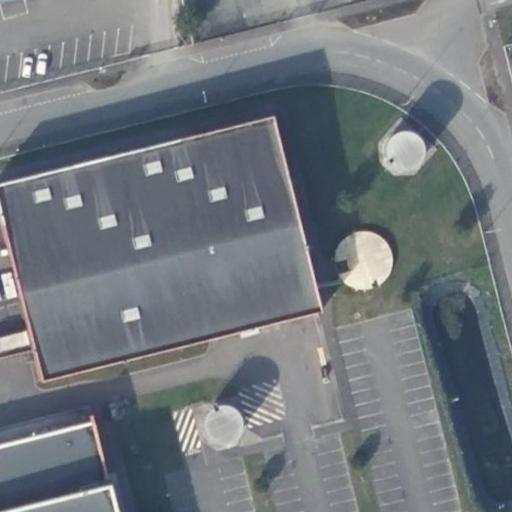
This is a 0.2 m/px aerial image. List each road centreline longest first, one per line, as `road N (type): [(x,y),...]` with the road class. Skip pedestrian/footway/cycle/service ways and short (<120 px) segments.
road 1 (residential): [(407,69),(354,50),(267,54),(0,123)]
road 2 (residential): [(511,215),(486,139),(461,108),(407,69)]
